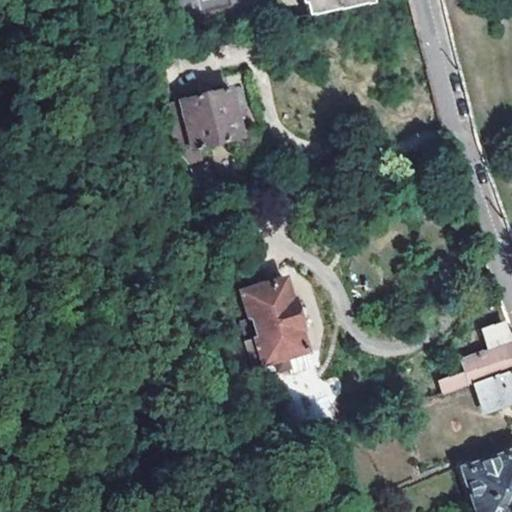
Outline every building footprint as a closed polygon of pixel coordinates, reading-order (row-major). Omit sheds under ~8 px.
[(178,0),(149,0),(157,25),(183,18),(178,0)] [(230,0),(201,0),(204,12),(232,6),(230,0)] [(311,14),(374,0),(305,0),(305,1),(308,1),(311,14)] [(385,25),(330,39),(351,120),(406,106),(395,65),(385,25)] [(234,84),(178,98),(191,151),(197,149),(247,137),(234,84)] [(191,151),(179,154),(192,170),(203,204),(209,202),(204,184),(213,181),(207,161),(202,163),(197,149),(191,151)] [(285,168),(289,185),(317,179),(313,162),(285,168)] [(248,194),(219,200),(226,230),(254,226),(248,194)] [(289,299),(284,278),(264,284),(261,273),(249,277),(252,286),(241,290),(248,316),(253,315),(253,318),(240,323),(253,365),(274,360),(277,371),(289,368),(286,357),(305,351),(298,330),(301,328),(300,322),(303,318),(301,307),(295,305),(293,299),(289,299)] [(461,358),(470,385),(474,384),(511,371),(511,334),(507,321),(497,324),(481,329),(488,349),(461,358)] [(511,405),(511,371),(474,384),(485,414),(511,405)] [(511,511),(511,451),(462,469),(478,511),(511,511)]
